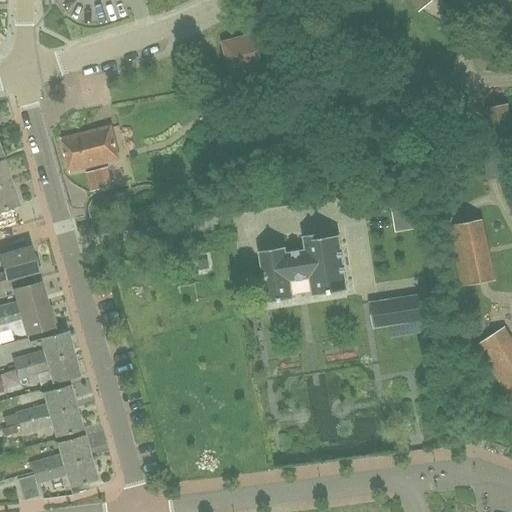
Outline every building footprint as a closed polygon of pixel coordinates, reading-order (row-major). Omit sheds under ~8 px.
[(323,6),(319,1),(318,0),(308,0),(303,4),(310,15),(323,6)] [(409,0),(418,11),(430,1),(431,0),(409,0)] [(247,59),(250,71),(285,63),(277,30),(222,43),(226,64),(247,59)] [(230,76),(250,71),(247,59),(226,64),(228,70),(230,76)] [(363,105),(346,108),(354,154),(395,147),(387,100),(371,103),(367,104),(363,105)] [(511,149),(511,130),(507,107),(488,111),(497,153),(511,149)] [(68,172),(117,159),(109,127),(60,140),(68,172)] [(0,186),(9,183),(1,161),(0,161),(0,186)] [(107,167),(85,174),(89,192),(107,188),(106,184),(112,183),(107,167)] [(9,183),(0,186),(0,211),(17,205),(9,183)] [(487,249),(481,222),(471,224),(466,225),(460,226),(450,229),(462,288),(477,285),(482,284),(487,282),(494,281),(489,256),(488,252),(487,249)] [(285,248),(259,252),(267,303),(293,299),(290,281),(310,278),(312,296),(347,291),(338,236),(321,239),(320,234),(303,236),(305,251),(286,254),(285,248)] [(36,273),(35,270),(39,266),(37,259),(32,258),(29,248),(0,255),(0,261),(4,275),(0,275),(0,288),(12,285),(11,280),(36,273)] [(17,304),(0,308),(0,318),(44,306),(39,284),(13,290),(17,304)] [(423,294),(368,302),(372,330),(388,327),(390,339),(429,333),(423,294)] [(0,332),(10,330),(12,334),(15,336),(19,336),(50,328),(50,326),(53,325),(54,323),(52,315),(50,314),(47,315),(44,306),(0,318),(0,332)] [(511,341),(507,335),(503,328),(487,339),(476,346),(511,400),(511,341)] [(2,363),(5,373),(71,355),(65,332),(38,339),(42,353),(2,363)] [(71,355),(5,373),(7,382),(48,371),(51,383),(77,376),(71,355)] [(18,424),(73,408),(67,387),(41,394),(44,406),(2,418),(5,428),(14,425),(18,424)] [(80,430),(73,408),(18,424),(20,433),(50,425),(53,437),(80,430)] [(14,425),(5,428),(1,430),(3,437),(16,433),(14,425)] [(59,456),(29,465),(31,474),(88,458),(82,436),(55,444),(59,456)] [(95,480),(88,458),(31,474),(32,476),(34,484),(64,475),(68,488),(95,480)]
